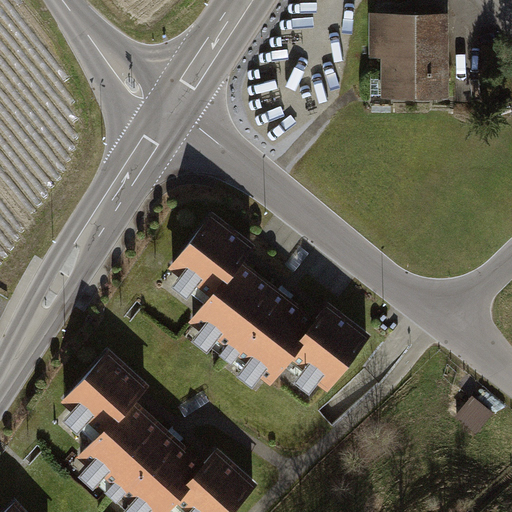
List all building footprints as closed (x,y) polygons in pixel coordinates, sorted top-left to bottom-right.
[(419,0),(420,10),(448,8),(448,0),(419,0)] [(381,28),(382,111),(456,110),(454,27),(381,28)] [(264,242),(221,210),(181,262),(220,291),(198,321),(280,383),(300,357),(338,386),(378,332),(335,300),(325,313),(252,258),(264,242)] [(166,383),(115,336),(59,397),(100,434),(83,452),(148,511),(174,511),(181,505),(188,511),(240,511),(269,481),(224,440),(212,454),(152,398),(166,383)] [(477,396),(462,414),(480,430),(495,412),(477,396)] [(24,511),(13,501),(1,511),(24,511)]
